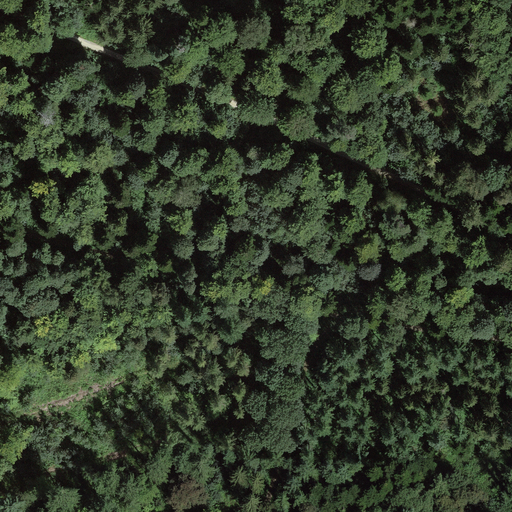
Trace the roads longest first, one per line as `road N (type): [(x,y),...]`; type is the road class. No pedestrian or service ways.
road 1 (track): [(0,8),(307,138),(511,236)]
road 2 (track): [(511,344),(323,309),(0,222)]
